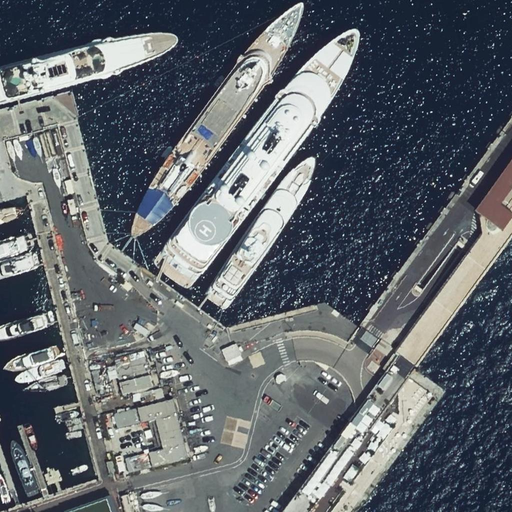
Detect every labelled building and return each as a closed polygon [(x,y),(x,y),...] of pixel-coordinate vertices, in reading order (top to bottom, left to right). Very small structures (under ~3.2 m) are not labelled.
[(511,159),(475,211),(479,214),(484,218),(502,230),(511,217),(511,211),(509,210),(511,206),(511,159)] [(310,511),(362,442),(377,422),(410,377),(415,370),(511,237),(511,206),(509,210),(511,211),(511,217),(502,230),(484,218),(479,214),(482,234),(481,235),(383,369),(386,371),(366,398),(282,511),(310,511)] [(383,337),(395,345),(403,332),(391,324),(383,337)] [(222,350),(226,361),(240,355),(236,345),(222,350)] [(113,358),(122,395),(153,388),(145,350),(113,358)] [(91,372),(96,394),(114,390),(109,368),(91,372)] [(279,371),(257,404),(281,420),(303,387),(279,371)] [(175,398),(138,408),(141,423),(156,419),(164,449),(149,453),(152,467),(191,457),(175,398)] [(118,429),(141,423),(138,408),(114,414),(118,429)] [(287,453),(294,444),(281,435),(282,435),(259,418),(252,427),(287,453)] [(129,473),(152,467),(149,453),(125,459),(129,473)] [(140,511),(136,494),(124,497),(127,511),(140,511)] [(111,511),(107,500),(69,511),(111,511)]
